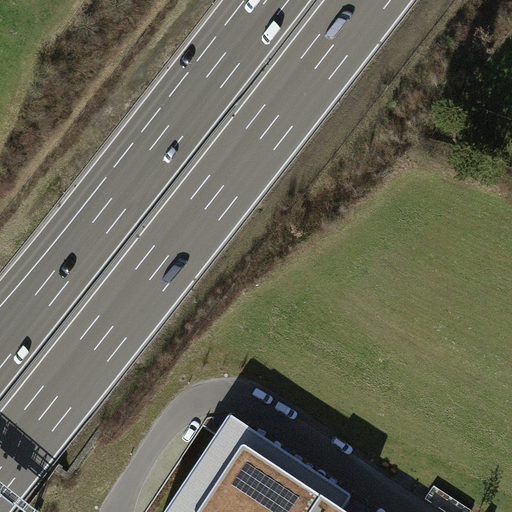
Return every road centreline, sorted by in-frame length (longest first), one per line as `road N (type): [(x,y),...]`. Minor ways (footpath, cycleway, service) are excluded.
road 1 (motorway): [(0,457),(359,0)]
road 2 (motorway): [(278,0),(0,355)]
